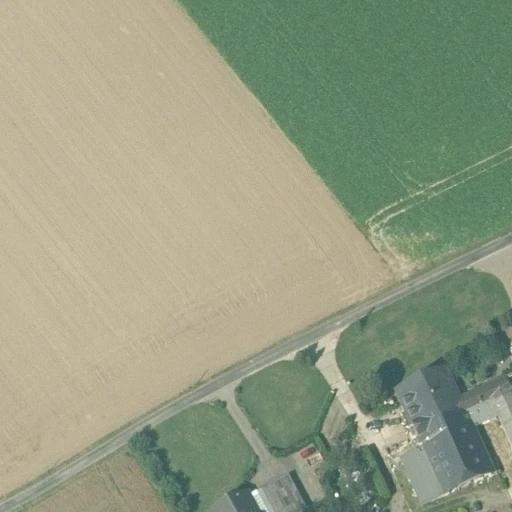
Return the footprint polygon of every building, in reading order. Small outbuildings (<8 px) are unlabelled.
[(445,371),(396,393),(413,430),(461,407),(459,401),(445,371)] [(511,397),(504,380),(459,401),(461,407),(467,419),(493,407),(511,397)] [(511,397),(493,407),(511,448),(511,397)] [(461,407),(413,430),(423,452),(423,453),(424,452),(433,472),(426,476),(437,500),(492,475),(467,419),(461,407)] [(511,465),(511,448),(493,407),(467,419),(492,475),(511,465)] [(423,452),(402,461),(422,507),(437,500),(426,476),(433,472),(424,452),(423,453),(423,452)] [(288,481),(263,494),(272,511),(288,511),(301,506),(288,481)] [(272,511),(263,494),(249,501),(254,511),(272,511)] [(246,497),(217,511),(254,511),(249,501),(246,497)]
